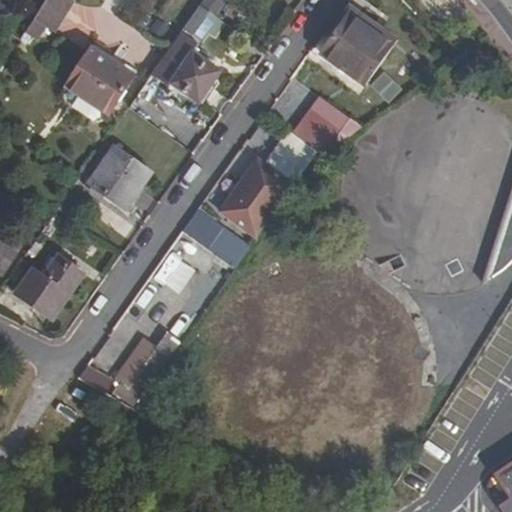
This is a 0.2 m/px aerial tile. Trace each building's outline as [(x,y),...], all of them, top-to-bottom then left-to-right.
[(57,0),(49,0),(32,27),(49,38),(70,8),(57,0)] [(228,0),(206,0),(202,7),(217,18),(229,0),(228,0)] [(394,46),(399,40),(351,5),(328,35),(334,39),(351,15),(394,46)] [(240,16),(230,10),(225,18),(235,25),(240,16)] [(367,85),(394,46),(351,15),(334,39),(323,53),(367,85)] [(169,54),(152,79),(165,88),(193,48),(179,39),(169,54)] [(94,49),(69,86),(110,115),(135,78),(94,49)] [(226,73),(198,53),(178,82),(205,103),(226,73)] [(110,115),(69,86),(69,104),(91,119),(110,115)] [(313,107),(296,132),(321,149),(326,152),(343,127),(313,107)] [(362,263),(392,283),(417,288),(443,287),(467,279),(487,265),(503,245),(511,224),(511,170),(502,148),(485,129),(464,116),(439,108),(414,108),(389,115),(368,128),(351,147),(339,169),(335,194),(337,219),(346,243),(362,263)] [(307,169),(307,168),(321,149),(296,132),(292,129),(269,163),(267,162),(228,214),(237,220),(307,169)] [(91,186),(127,211),(143,188),(152,174),(117,150),(91,186)] [(228,214),(267,162),(261,157),(222,210),(228,214)] [(143,188),(127,211),(133,215),(148,192),(143,188)] [(236,275),(251,251),(230,238),(215,262),(236,275)] [(0,242),(0,266),(11,250),(0,242)] [(409,302),(392,283),(362,263),(337,256),(313,254),(288,258),(264,267),(244,281),(226,299),(213,320),(205,344),(203,369),(206,394),(214,417),(228,438),(245,456),(266,469),(290,478),(315,481),(340,479),(364,471),(385,458),(403,441),(417,420),(426,397),(430,372),(428,347),(421,324),(409,302)] [(94,275),(56,255),(32,299),(67,320),(94,275)] [(84,376),(138,413),(185,344),(172,335),(163,349),(146,337),(116,380),(92,364),(84,376)] [(511,511),(511,461),(491,476),(508,500),(498,507),(501,511),(511,511)]
